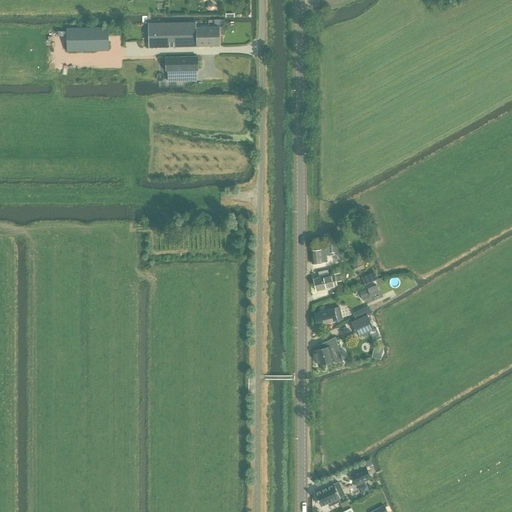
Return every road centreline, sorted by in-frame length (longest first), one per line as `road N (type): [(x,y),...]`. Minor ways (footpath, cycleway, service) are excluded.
road 1 (secondary): [(300,511),(298,0)]
road 2 (unclassified): [(259,223),(262,0)]
